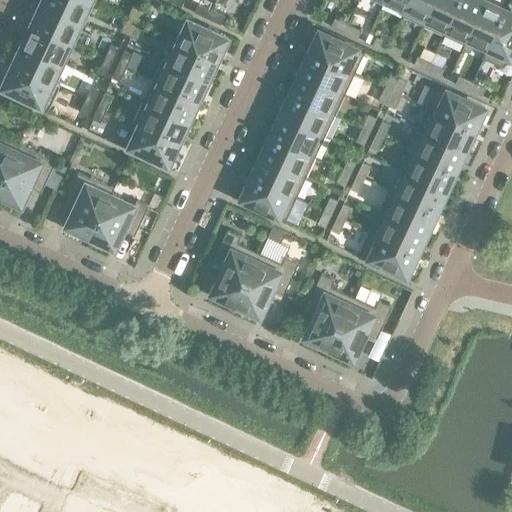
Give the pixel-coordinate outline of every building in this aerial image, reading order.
[(94,1),(91,0),(43,0),(43,3),(81,20),(90,0),(94,2),(94,1)] [(403,15),(409,0),(384,0),(384,1),(384,2),(385,0),(389,0),(405,7),(402,14),(403,15)] [(423,24),(434,0),(409,0),(403,15),(423,24)] [(444,34),(459,0),(434,0),(423,24),(444,34)] [(465,44),(484,0),(459,0),(444,34),(465,44)] [(484,57),(505,12),(496,8),(498,5),(486,0),(484,0),(465,44),(467,40),(486,49),(483,56),(484,57)] [(81,20),(43,3),(33,23),(71,41),(81,20)] [(208,17),(212,9),(198,3),(195,11),(208,17)] [(135,21),(141,7),(133,4),(127,17),(135,21)] [(149,11),(141,7),(135,21),(143,24),(149,11)] [(225,15),(212,9),(208,17),(221,23),(225,15)] [(511,15),(505,12),(484,57),(504,66),(509,56),(510,56),(511,52),(511,15)] [(129,34),(135,21),(127,17),(121,30),(129,34)] [(345,31),(348,24),(335,17),(331,25),(345,31)] [(186,18),(175,39),(217,59),(227,37),(186,18)] [(136,37),(143,24),(135,21),(129,34),(136,37)] [(71,41),(33,23),(23,44),(62,62),(71,41)] [(361,30),(348,24),(345,31),(358,37),(361,30)] [(354,73),(364,51),(320,30),(314,44),(316,45),(313,53),(354,73)] [(386,50),(389,43),(376,37),(373,44),(386,50)] [(208,80),(217,59),(175,39),(175,40),(179,42),(170,61),(163,58),(162,58),(208,80)] [(403,49),(389,43),(386,50),(399,56),(403,49)] [(53,81),(62,62),(23,44),(14,64),(59,86),(60,85),(53,81)] [(111,44),(105,57),(113,61),(119,47),(111,44)] [(427,48),(422,58),(431,62),(435,53),(427,48)] [(125,50),(118,63),(126,67),(132,54),(125,50)] [(345,93),(354,73),(313,53),(309,61),(306,60),(300,73),(345,93)] [(427,70),(431,62),(417,56),(414,63),(427,70)] [(107,74),(113,61),(105,57),(99,70),(107,74)] [(198,100),(208,80),(162,58),(153,79),(198,100)] [(444,69),(431,62),(427,70),(441,76),(444,69)] [(120,80),(126,67),(118,63),(112,76),(120,80)] [(49,107),(59,86),(14,64),(4,86),(49,107)] [(345,93),(300,73),(295,85),(297,86),(293,94),(335,114),(345,93)] [(392,90),(399,77),(390,73),(384,86),(392,90)] [(469,89),(472,81),(459,75),(455,83),(469,89)] [(407,81),(399,77),(392,90),(401,94),(407,81)] [(188,121),(198,100),(153,79),(152,80),(159,83),(150,102),(143,99),(143,100),(188,121)] [(486,87),(472,81),(469,89),(482,95),(486,87)] [(92,85),(86,98),(94,102),(100,89),(92,85)] [(386,104),(392,90),(384,86),(378,100),(386,104)] [(479,121),(485,107),(448,90),(447,91),(437,86),(427,106),(472,128),(476,119),(479,121)] [(394,107),(401,94),(392,90),(386,104),(394,107)] [(105,91),(99,105),(107,108),(113,95),(105,91)] [(325,135),(335,114),(293,94),(289,103),(287,102),(281,114),(325,135)] [(87,115),(94,102),(86,98),(79,111),(87,115)] [(188,121),(143,100),(133,120),(179,142),(188,121)] [(101,121),(107,108),(99,105),(93,118),(101,121)] [(468,136),(472,128),(427,106),(427,107),(434,111),(425,130),(418,126),(417,127),(465,149),(471,137),(468,136)] [(316,155),(325,135),(281,114),(275,126),(278,127),(274,136),(316,155)] [(370,130),(377,117),(369,114),(363,127),(370,130)] [(179,142),(133,120),(133,121),(137,123),(127,144),(169,163),(179,142)] [(382,120),(376,133),(383,136),(389,123),(382,120)] [(364,144),(370,130),(363,127),(357,140),(364,144)] [(465,149),(417,127),(408,148),(453,169),(457,161),(460,162),(465,149)] [(0,187),(21,143),(0,132),(0,187)] [(377,150),(383,136),(376,133),(370,146),(377,150)] [(306,176),(316,155),(274,136),(270,144),(268,143),(262,155),(306,176)] [(45,153),(21,143),(0,187),(0,192),(22,203),(33,178),(45,183),(55,161),(44,155),(45,153)] [(453,169),(408,148),(398,168),(446,191),(452,178),(449,177),(453,169)] [(296,196),(306,176),(262,155),(256,168),(259,169),(255,177),(296,196)] [(351,172),(357,158),(350,155),(344,168),(351,172)] [(363,161),(357,174),(364,178),(370,164),(363,161)] [(345,185),(351,172),(344,168),(338,182),(345,185)] [(446,191),(398,168),(398,170),(405,173),(396,192),(389,188),(389,189),(434,210),(438,202),(440,203),(446,191)] [(92,235),(114,186),(91,175),(90,177),(78,171),(68,194),(79,199),(68,224),(92,235)] [(358,191),(364,178),(357,174),(350,187),(358,191)] [(286,218),(296,196),(255,177),(251,185),(248,184),(242,197),(286,218)] [(138,227),(148,206),(149,204),(137,199),(134,204),(112,193),(115,186),(114,186),(92,235),(115,246),(127,221),(138,227)] [(434,210),(389,189),(379,210),(427,232),(433,220),(430,218),(434,210)] [(298,194),(289,215),(300,220),(309,199),(298,194)] [(332,213),(338,200),(330,196),(324,209),(332,213)] [(351,206),(343,202),(337,216),(345,219),(351,206)] [(326,226),(332,213),(324,209),(318,223),(326,226)] [(427,232),(379,210),(369,230),(414,252),(418,243),(421,245),(427,232)] [(339,233),(345,219),(337,216),(331,229),(339,233)] [(236,303),(260,252),(238,242),(241,235),(228,229),(213,260),(225,266),(213,292),(236,303)] [(414,252),(369,230),(360,251),(371,256),(370,257),(407,274),(413,261),(411,260),(414,252)] [(298,262),(285,256),(282,263),(260,252),(236,303),(260,314),(272,288),(284,293),(298,262)] [(330,346),(354,296),(332,285),(335,279),(322,272),(307,304),(318,309),(306,335),(330,346)] [(377,337),(392,305),(379,299),(375,306),(354,296),(330,346),(354,357),(366,331),(377,337)] [(0,416),(13,390),(0,383),(0,416)] [(50,405),(26,455),(52,467),(76,417),(50,405)] [(74,454),(63,477),(77,483),(78,481),(103,493),(126,443),(100,431),(87,460),(74,454)] [(161,463),(137,511),(184,511),(185,511),(173,505),(186,475),(161,463)] [(44,480),(34,503),(48,510),(58,487),(44,480)] [(188,511),(185,511),(184,511),(231,511),(238,500),(212,487),(200,511),(188,511)] [(19,511),(0,503),(0,511),(19,511)]
